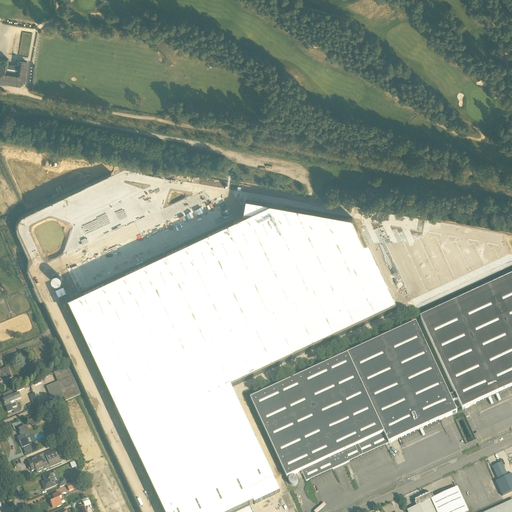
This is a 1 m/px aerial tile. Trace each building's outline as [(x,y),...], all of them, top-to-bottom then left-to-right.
[(48,66),(37,67),(37,90),(56,90),(55,63),(65,32),(55,29),(52,38),(55,39),(48,62),(48,66)] [(27,62),(17,61),(16,67),(6,66),(7,59),(0,58),(0,79),(24,83),(27,62)] [(353,217),(246,198),(244,212),(245,213),(246,214),(63,300),(162,511),(234,511),(254,503),(255,505),(275,495),(273,491),(278,489),(231,387),(396,310),(353,217)] [(386,214),(385,224),(392,225),(392,222),(390,222),(390,220),(393,220),(394,215),(386,214)] [(453,402),(458,400),(463,410),(511,387),(511,276),(421,319),(456,394),(450,396),(417,323),(348,355),(251,399),(287,478),(302,471),(306,482),(389,444),(457,412),(453,402)] [(56,290),(59,296),(66,293),(63,286),(56,290)] [(69,367),(54,373),(57,382),(46,387),(53,402),(64,398),(65,401),(80,395),(69,367)] [(8,368),(0,370),(0,382),(12,378),(8,368)] [(13,395),(2,400),(7,411),(13,408),(10,403),(21,399),(18,393),(13,395)] [(30,437),(25,426),(19,429),(22,436),(17,438),(19,443),(20,444),(22,448),(29,445),(26,438),(30,437)] [(61,462),(55,448),(27,460),(32,472),(35,470),(37,473),(61,462)] [(503,466),(505,465),(503,459),(498,462),(499,464),(492,467),(499,480),(508,476),(503,466)] [(51,474),(48,475),(43,477),(45,482),(42,483),(45,490),(56,486),(58,485),(59,488),(67,485),(64,479),(57,482),(57,481),(55,482),(51,474)] [(289,485),(297,485),(297,477),(289,477),(289,485)] [(73,482),(67,485),(69,491),(76,489),(73,482)] [(468,511),(458,488),(434,499),(432,493),(418,499),(418,500),(417,500),(416,503),(415,503),(417,507),(407,511),(468,511)] [(60,499),(61,498),(59,493),(52,496),(54,500),(50,502),(52,508),(53,509),(57,507),(62,505),(60,499)] [(511,511),(511,500),(487,511),(511,511)]
